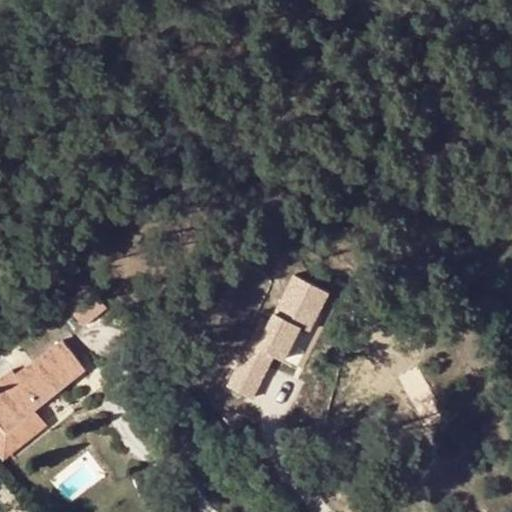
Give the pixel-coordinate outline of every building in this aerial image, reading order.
[(306,327),(323,287),(283,269),(262,316),(254,313),(221,389),(252,402),(274,354),(280,357),(295,322),(306,327)] [(82,300),(96,317),(107,308),(91,286),(75,298),(78,303),(82,300)] [(82,300),(78,303),(75,298),(44,322),(60,344),(96,317),(82,300)] [(0,421),(8,431),(57,392),(74,379),(50,350),(18,376),(17,374),(0,385),(0,386),(3,390),(0,392),(0,421)] [(7,361),(0,365),(0,385),(17,374),(7,361)] [(68,404),(57,392),(8,431),(0,421),(0,441),(8,452),(68,404)]
